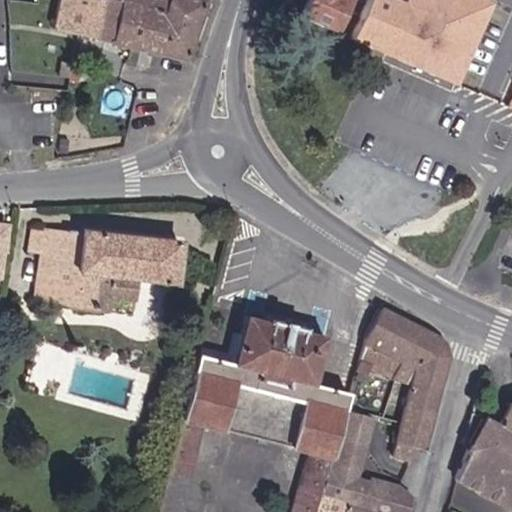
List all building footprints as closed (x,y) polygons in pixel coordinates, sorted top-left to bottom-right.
[(59,0),(53,27),(186,61),(201,2),(192,0),(59,0)] [(310,0),(304,16),(345,34),(359,0),(310,0)] [(410,0),(409,3),(402,0),(374,0),(357,41),(463,85),(498,3),(490,0),(410,0)] [(173,275),(177,237),(32,222),(29,252),(39,253),(35,295),(107,303),(108,291),(135,294),(138,272),(173,275)] [(433,338),(378,309),(361,345),(353,370),(365,375),(367,369),(410,382),(393,442),(395,442),(392,455),(408,461),(413,447),(420,449),(445,357),(442,345),(433,338)] [(195,356),(153,511),(177,511),(201,425),(305,452),(289,511),(313,511),(318,496),(341,412),(346,393),(311,384),(323,337),(301,331),(301,329),(278,322),(277,326),(244,317),(231,366),(195,356)] [(511,511),(511,401),(510,401),(496,425),(468,412),(460,445),(466,447),(452,478),(511,509),(511,511)] [(366,419),(341,412),(318,496),(331,499),(327,511),(403,511),(407,496),(394,486),(367,479),(365,484),(351,479),(366,419)]
